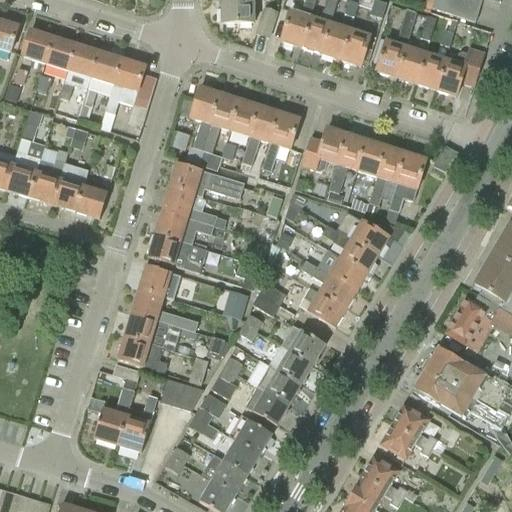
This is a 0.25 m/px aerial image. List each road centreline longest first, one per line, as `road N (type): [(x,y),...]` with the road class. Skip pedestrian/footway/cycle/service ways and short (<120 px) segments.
road 1 (tertiary): [(286,511),(496,150)]
road 2 (residential): [(496,150),(176,46)]
road 3 (residential): [(51,467),(117,246)]
road 4 (residential): [(117,246),(176,46)]
road 5 (residential): [(31,0),(176,46)]
road 6 (residential): [(168,511),(51,467)]
road 7 (residential): [(0,210),(117,246)]
